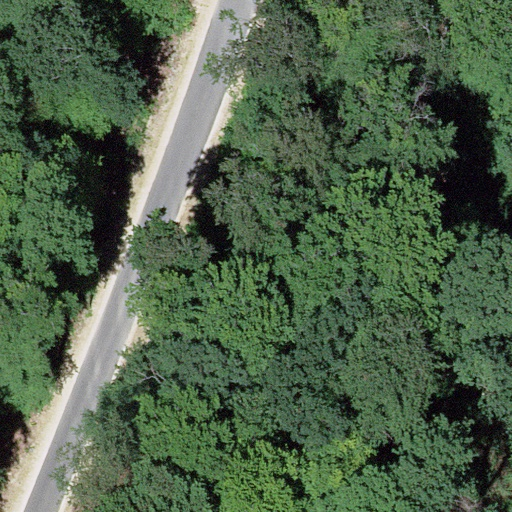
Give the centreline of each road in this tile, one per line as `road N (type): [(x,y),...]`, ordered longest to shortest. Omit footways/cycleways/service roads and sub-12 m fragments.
road 1 (unclassified): [(32,511),(240,0)]
road 2 (track): [(511,218),(327,98),(277,0)]
